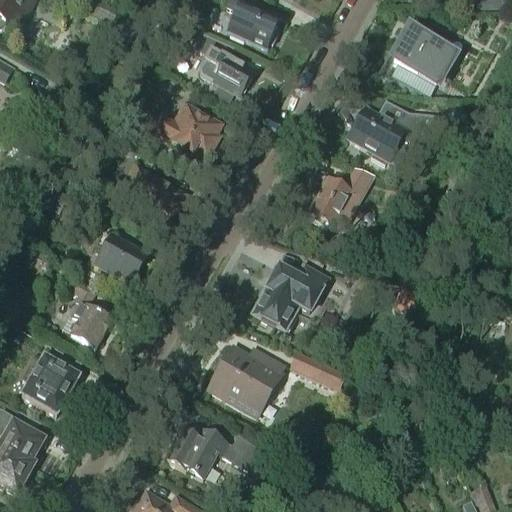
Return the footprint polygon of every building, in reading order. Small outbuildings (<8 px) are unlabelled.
[(0,0),(0,35),(4,32),(6,28),(18,35),(33,7),(37,0),(0,0)] [(109,30),(118,13),(92,0),(89,0),(81,15),(109,30)] [(271,50),(279,35),(276,33),(279,27),(250,14),(256,0),(226,0),(221,12),(235,18),(226,37),(230,38),(229,41),(242,47),(244,45),(266,55),(269,49),(271,50)] [(113,43),(128,50),(137,31),(122,24),(113,43)] [(392,68),(416,81),(434,91),(452,59),(410,36),(392,68)] [(240,102),(253,79),(226,63),(233,52),(201,38),(193,52),(207,60),(204,65),(200,73),(199,74),(199,75),(199,76),(199,78),(199,79),(200,80),(201,81),(212,88),(213,86),(240,102)] [(0,85),(1,86),(8,74),(0,68),(0,85)] [(61,117),(74,96),(57,85),(44,106),(61,117)] [(105,130),(111,116),(94,108),(96,102),(83,95),(74,114),(105,130)] [(220,129),(183,109),(175,124),(173,123),(171,126),(161,120),(152,137),(167,146),(168,144),(191,158),(193,155),(205,163),(217,141),(214,140),(220,129)] [(446,110),(445,124),(461,125),(462,111),(446,110)] [(384,126),(365,115),(348,145),(372,159),(370,163),(384,171),(386,167),(388,168),(404,139),(432,142),(434,122),(408,120),(392,111),(384,126)] [(95,147),(103,132),(81,120),(72,134),(95,147)] [(0,154),(22,167),(29,155),(4,141),(0,147),(0,154)] [(170,226),(184,200),(133,172),(126,185),(129,186),(122,199),(136,208),(135,211),(152,220),(154,217),(170,226)] [(55,219),(67,195),(32,177),(22,196),(35,202),(32,207),(55,219)] [(347,185),(343,193),(327,184),(308,217),(332,230),(337,220),(347,225),(372,181),(362,177),(356,189),(347,185)] [(410,220),(418,200),(395,191),(387,210),(410,220)] [(15,227),(5,244),(20,252),(29,235),(15,227)] [(130,291),(146,263),(103,239),(95,251),(104,256),(95,272),(130,291)] [(266,293),(265,292),(251,318),(287,338),(288,337),(287,337),(297,319),(308,325),(309,324),(306,322),(320,296),(326,284),(304,272),(298,284),(277,273),(266,293)] [(96,295),(62,276),(56,287),(83,302),(71,323),(78,327),(70,341),(94,354),(110,326),(86,312),(96,295)] [(337,396),(345,379),(296,357),(288,374),(337,396)] [(244,371),(227,361),(208,395),(257,423),(282,381),(249,362),(244,371)] [(78,384),(52,368),(42,363),(35,375),(29,372),(21,385),(26,388),(20,399),(57,421),(78,384)] [(15,424),(0,415),(0,453),(28,468),(41,446),(31,440),(38,428),(19,417),(15,424)] [(231,452),(198,433),(193,442),(180,435),(163,464),(185,476),(202,485),(216,458),(261,484),(272,464),(236,443),(231,452)] [(28,468),(0,453),(0,495),(1,497),(3,493),(15,499),(22,486),(26,484),(30,477),(30,472),(31,470),(28,468)] [(441,474),(456,468),(451,455),(436,461),(441,474)] [(348,483),(337,489),(344,503),(355,498),(348,483)] [(493,511),(485,491),(469,497),(474,510),(476,510),(477,511),(493,511)] [(312,511),(318,511),(324,509),(317,495),(307,500),(312,511)] [(159,508),(147,500),(140,510),(138,509),(136,511),(188,511),(175,504),(170,511),(160,506),(159,508)]
